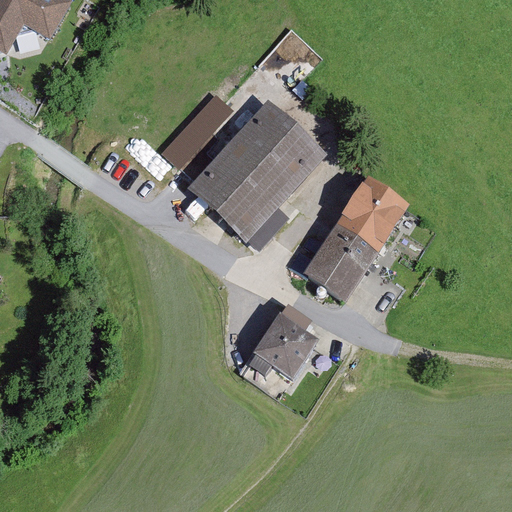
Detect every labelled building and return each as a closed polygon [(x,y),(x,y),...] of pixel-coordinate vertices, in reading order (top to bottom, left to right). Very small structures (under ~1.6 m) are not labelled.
[(51,0),(0,0),(0,50),(6,49),(11,39),(34,33),(46,40),(65,8),(51,0)] [(296,25),(269,55),(280,65),(307,35),(296,25)] [(215,99),(165,155),(180,169),(231,113),(215,99)] [(314,164),(253,115),(190,193),(251,242),(314,164)] [(394,214),(356,189),(300,276),(337,300),(394,214)] [(319,343),(280,316),(254,353),(293,380),(319,343)]
